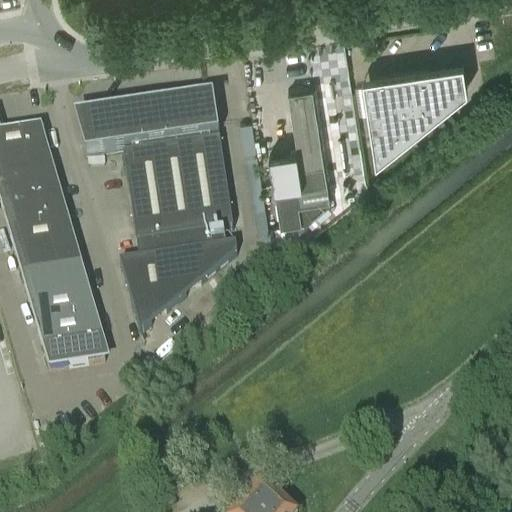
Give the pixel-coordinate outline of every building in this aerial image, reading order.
[(381,119),(369,121),(376,160),(466,88),(463,66),(375,80),(381,119)] [(296,150),(269,154),(280,227),(301,224),(301,222),(305,221),(326,204),(326,201),(329,201),(321,147),(312,89),(288,93),(296,150)] [(132,153),(219,140),(218,128),(216,128),(216,129),(215,129),(211,105),(193,108),(194,111),(190,111),(189,105),(180,106),(182,113),(178,113),(177,111),(144,116),(136,113),(135,117),(84,125),(88,148),(83,149),(83,148),(82,148),(85,160),(132,153)] [(40,131),(1,137),(0,134),(0,162),(47,156),(47,155),(44,155),(40,131)] [(219,140),(132,153),(133,157),(123,159),(140,263),(121,266),(142,338),(153,329),(152,319),(168,317),(188,301),(186,290),(202,289),(238,259),(237,249),(227,250),(225,235),(234,233),(220,144),(211,146),(210,142),(219,140)] [(50,178),(47,156),(0,162),(0,187),(54,179),(53,178),(50,178)] [(54,179),(0,187),(0,207),(1,211),(60,202),(60,201),(57,202),(54,179)] [(60,202),(1,211),(8,235),(67,225),(67,224),(64,225),(60,202)] [(67,225),(8,235),(15,258),(74,249),(74,248),(71,248),(67,225)] [(77,271),(74,249),(15,258),(22,281),(81,272),(81,271),(77,271)] [(81,272),(22,281),(28,304),(88,295),(87,294),(84,295),(81,272)] [(88,295),(28,304),(42,351),(101,341),(98,341),(94,317),(91,318),(88,295)] [(101,341),(42,351),(49,375),(105,367),(101,341)] [(289,511),(263,489),(243,511),(289,511)]
